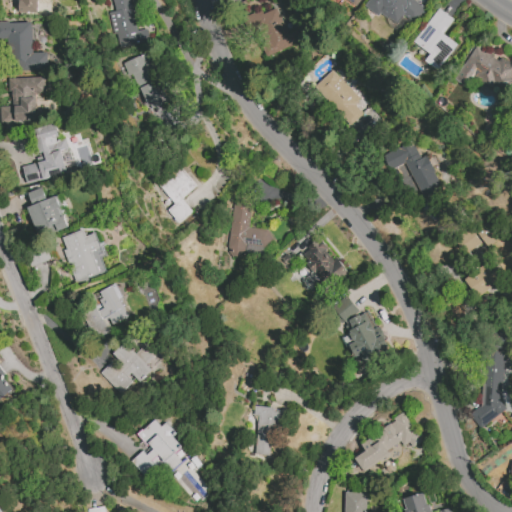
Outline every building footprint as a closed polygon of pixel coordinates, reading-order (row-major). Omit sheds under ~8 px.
[(37,13),(37,0),(17,0),(17,12),(37,13)] [(111,0),(114,11),(107,13),(110,26),(114,25),(119,47),(149,41),(147,29),(136,31),(129,0),(111,0)] [(345,0),(355,8),(361,0),(345,0)] [(425,10),(412,0),(369,0),(365,6),(379,17),(382,13),(396,25),(405,14),(415,22),(425,10)] [(277,8),(262,14),(261,9),(249,14),(265,56),(302,42),(297,30),(287,34),(277,8)] [(439,8),(454,19),(443,33),(456,44),(437,70),(424,60),(430,54),(413,41),(439,8)] [(31,22),(0,22),(0,40),(10,40),(11,71),(47,70),(47,52),(32,53),(31,22)] [(455,79),(467,87),(478,71),(507,89),(511,79),(511,65),(500,57),(499,60),(493,57),(493,55),(477,44),(455,79)] [(127,60),(152,128),(176,119),(161,79),(156,81),(146,53),(127,60)] [(362,113),(354,104),(360,98),(332,69),(314,87),(351,124),(362,113)] [(10,78),(11,106),(0,106),(0,119),(0,124),(36,123),(35,93),(45,93),(45,77),(10,78)] [(66,174),(61,151),(68,149),(65,138),(59,140),(55,124),(34,129),(42,160),(21,165),(25,184),(66,174)] [(407,163),(422,200),(441,192),(427,154),(418,158),(412,142),(383,154),(389,170),(407,163)] [(174,204),(166,210),(177,224),(192,212),(181,199),(197,186),(180,166),(158,185),(174,204)] [(38,237),(67,227),(56,195),(46,199),(42,188),(27,193),(31,206),(27,207),(38,237)] [(251,203),(232,201),(227,252),(268,256),(271,230),(248,228),(251,203)] [(480,239),(487,247),(499,237),(482,219),(460,239),(469,249),(480,239)] [(105,272),(100,256),(103,256),(95,233),(85,236),(83,230),(59,237),(75,282),(105,272)] [(346,273),(318,238),(299,254),(327,289),(346,273)] [(462,279),(476,297),(502,278),(488,259),(462,279)] [(128,317),(114,284),(90,295),(95,306),(83,311),(95,338),(111,331),(109,325),(128,317)] [(358,313),(348,296),(331,306),(341,323),(358,313)] [(363,362),(388,350),(369,310),(343,323),(352,343),(348,345),(354,357),(360,355),(363,362)] [(479,405),(468,414),(479,429),(505,409),(498,400),(506,331),(483,330),(479,405)] [(119,394),(135,378),(138,382),(151,370),(124,341),(111,354),(115,358),(99,373),(119,394)] [(0,367),(6,375),(4,377),(15,389),(0,399),(0,367)] [(269,455),(271,429),(281,429),(282,409),(254,408),(254,415),(257,416),(255,454),(269,455)] [(354,459),(363,470),(388,453),(387,450),(400,442),(402,446),(408,443),(412,447),(421,441),(402,412),(393,418),(394,421),(382,429),(384,432),(378,437),(380,441),(371,447),(367,440),(360,445),(365,451),(354,459)] [(129,461),(145,478),(156,468),(159,471),(163,467),(200,504),(216,487),(173,437),(177,433),(166,422),(161,426),(154,419),(135,435),(146,447),(148,444),(152,449),(146,454),(142,450),(129,461)] [(344,492),(343,511),(366,511),(367,493),(344,492)] [(450,511),(445,511),(429,511),(425,493),(403,498),(406,511),(450,511)]
